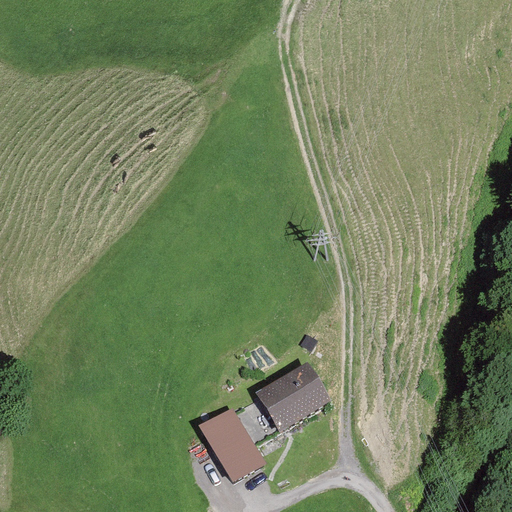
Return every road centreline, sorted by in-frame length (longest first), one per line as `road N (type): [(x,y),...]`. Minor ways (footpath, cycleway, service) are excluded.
road 1 (track): [(351,482),(339,417),(341,310),(279,67),(279,32),(292,0)]
road 2 (track): [(250,511),(331,480),(351,482),(385,511)]
